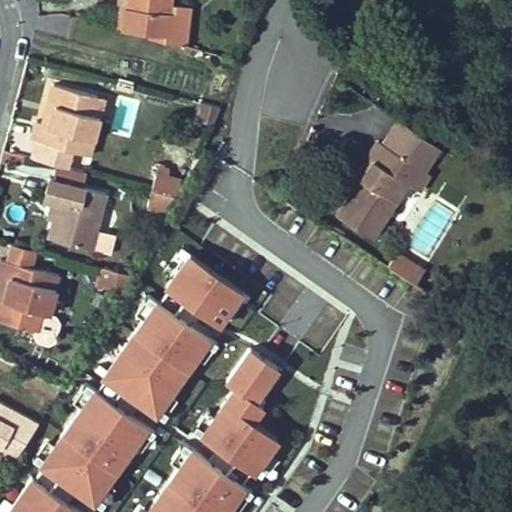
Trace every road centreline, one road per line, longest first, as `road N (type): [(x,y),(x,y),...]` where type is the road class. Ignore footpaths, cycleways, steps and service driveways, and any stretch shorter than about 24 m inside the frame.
road 1 (residential): [(309,511),(332,478),(388,326),(240,212),(234,184)]
road 2 (residential): [(277,0),(253,73),(234,184)]
